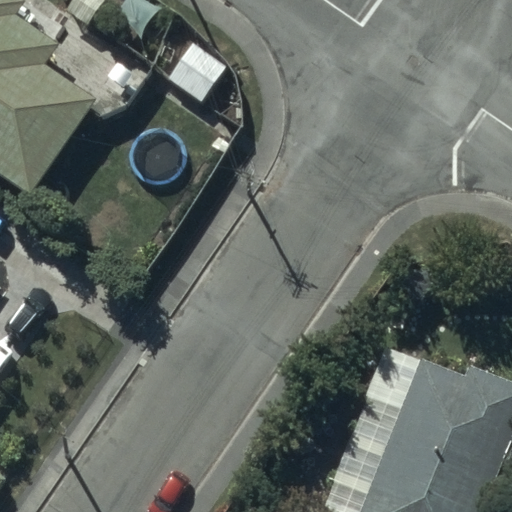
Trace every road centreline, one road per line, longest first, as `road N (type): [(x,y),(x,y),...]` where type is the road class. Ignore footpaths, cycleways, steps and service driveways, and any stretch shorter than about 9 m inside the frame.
road 1 (residential): [(102,511),(413,62)]
road 2 (residential): [(413,62),(511,131)]
